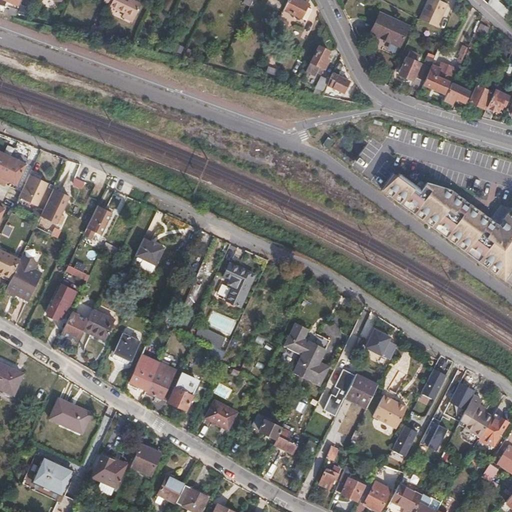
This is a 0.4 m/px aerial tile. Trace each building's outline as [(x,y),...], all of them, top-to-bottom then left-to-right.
[(7,0),(6,3),(18,8),(21,0),(7,0)] [(104,0),(111,3),(110,6),(125,13),(123,17),(131,21),(140,4),(131,0),(104,0)] [(262,1),(260,0),(251,0),(247,10),(255,14),(262,1)] [(307,2),(302,0),(286,0),(283,7),(300,16),(306,6),(307,2)] [(437,26),(447,3),(441,0),(427,0),(419,18),(437,26)] [(505,19),(509,9),(499,0),(488,0),(487,2),(505,19)] [(306,6),(300,16),(305,18),(310,8),(306,6)] [(408,25),(380,11),(370,32),(399,45),(408,25)] [(93,24),(88,33),(100,36),(104,28),(93,24)] [(486,30),(477,26),(474,31),(483,35),(486,30)] [(511,51),(511,41),(499,31),(495,41),(511,52),(511,51)] [(325,57),(328,51),(318,45),(305,68),(314,72),(315,69),(321,72),(328,58),(325,57)] [(400,73),(413,79),(419,63),(415,61),(419,54),(411,50),(400,73)] [(436,75),(448,81),(454,67),(441,61),(438,67),(439,67),(436,75)] [(425,77),(430,66),(423,63),(418,74),(425,77)] [(438,67),(431,64),(430,66),(425,77),(423,83),(443,92),(448,81),(436,75),(439,67),(438,67)] [(331,71),(324,83),(340,92),(347,80),(331,71)] [(451,82),(443,98),(452,102),(453,99),(463,103),(468,90),(451,82)] [(475,83),(467,100),(483,107),(490,91),(475,83)] [(496,84),(481,117),(490,119),(494,110),(496,111),(500,103),(507,106),(511,98),(497,90),(499,86),(496,84)] [(332,139),(327,136),(322,143),(327,146),(332,139)] [(3,152),(0,151),(0,182),(5,185),(7,180),(16,184),(26,163),(3,152)] [(477,260),(505,280),(511,271),(511,207),(501,204),(491,218),(450,188),(427,181),(421,189),(399,173),(397,175),(394,173),(382,189),(401,204),(402,202),(414,211),(414,213),(433,227),(434,226),(446,235),(445,236),(465,251),(466,249),(478,258),(477,260)] [(48,183),(30,174),(19,196),(38,205),(48,183)] [(70,196),(54,188),(41,216),(57,223),(70,196)] [(101,234),(112,212),(97,205),(83,235),(91,239),(94,231),(101,234)] [(49,235),(57,238),(60,230),(52,227),(49,235)] [(164,248),(144,237),(136,254),(156,264),(164,248)] [(119,249),(106,242),(103,247),(116,254),(119,249)] [(20,260),(0,249),(0,278),(2,275),(10,280),(20,260)] [(18,294),(35,260),(22,254),(20,260),(10,280),(5,291),(13,295),(14,292),(18,294)] [(258,269),(233,256),(227,269),(232,271),(229,277),(235,280),(229,293),(243,299),(258,269)] [(38,262),(35,260),(18,294),(27,299),(41,271),(34,268),(38,262)] [(67,265),(64,272),(86,282),(89,274),(67,265)] [(43,272),(41,271),(27,299),(29,300),(43,272)] [(193,283),(184,302),(191,305),(199,286),(193,283)] [(66,293),(57,287),(52,296),(56,299),(48,314),(56,318),(58,314),(62,315),(68,305),(62,301),(66,293)] [(73,311),(84,317),(93,298),(81,292),(73,311)] [(115,320),(93,309),(88,319),(83,329),(105,340),(115,320)] [(83,329),(88,319),(84,317),(73,311),(62,333),(78,340),(83,329)] [(212,344),(220,348),(227,335),(200,323),(194,336),(196,337),(212,344)] [(329,368),(320,363),(330,342),(295,325),(284,346),(302,356),(294,373),(320,386),(329,368)] [(390,359),(397,345),(388,341),(390,336),(374,329),(365,346),(390,359)] [(140,341),(123,334),(115,350),(132,359),(140,341)] [(206,358),(219,365),(221,362),(226,351),(220,348),(212,344),(206,358)] [(154,372),(158,361),(142,353),(129,381),(146,389),(154,372)] [(158,361),(154,372),(146,389),(145,391),(161,398),(175,369),(158,361)] [(0,387),(14,394),(22,374),(0,363),(0,387)] [(447,373),(434,366),(421,391),(434,398),(447,373)] [(396,374),(390,370),(382,383),(388,387),(386,390),(406,403),(417,385),(397,372),(396,374)] [(183,371),(175,386),(192,394),(198,381),(189,377),(190,375),(183,371)] [(368,404),(378,382),(357,371),(346,392),(368,404)] [(299,393),(302,387),(291,380),(289,384),(292,386),(291,388),(299,393)] [(192,394),(175,386),(168,401),(186,409),(193,394),(192,394)] [(217,387),(214,393),(224,398),(227,392),(217,387)] [(488,423),(492,415),(478,406),(482,399),(473,394),(467,405),(460,420),(458,423),(480,436),(488,423)] [(407,407),(382,395),(371,416),(395,429),(407,407)] [(90,413),(58,396),(48,418),(81,433),(90,413)] [(236,411),(214,400),(206,416),(228,427),(236,411)] [(460,420),(467,405),(459,401),(457,406),(445,400),(440,409),(460,420)] [(295,410),(303,414),(307,404),(298,401),(295,410)] [(495,412),(492,415),(480,436),(479,438),(487,443),(488,441),(494,444),(508,420),(495,412)] [(276,438),(282,427),(271,422),(272,420),(266,417),(260,429),(276,438)] [(417,431),(404,424),(391,449),(404,456),(417,431)] [(276,438),(274,444),(293,453),(297,444),(288,440),(291,432),(282,427),(276,438)] [(360,432),(355,429),(351,438),(356,440),(360,432)] [(141,444),(136,457),(132,466),(151,474),(160,453),(141,444)] [(331,445),(326,457),(332,459),(338,448),(331,445)] [(511,446),(510,445),(498,463),(511,471),(511,446)] [(122,463),(104,455),(95,477),(112,485),(122,463)] [(481,476),(490,462),(482,456),(473,470),(481,476)] [(31,480),(58,492),(68,469),(41,457),(31,480)] [(498,468),(490,462),(481,476),(490,482),(498,468)] [(326,468),(319,483),(329,488),(333,479),(335,480),(340,468),(334,465),(331,471),(326,468)] [(342,474),(335,490),(357,500),(364,485),(342,474)] [(176,503),(185,485),(167,476),(158,495),(176,503)] [(365,489),(359,501),(365,504),(379,511),(390,490),(375,481),(370,491),(365,489)] [(402,511),(412,511),(422,495),(399,483),(390,500),(405,507),(402,511)] [(200,511),(208,496),(185,485),(176,503),(194,511),(200,511)] [(70,511),(76,500),(58,492),(49,511),(70,511)] [(435,511),(436,511),(428,508),(431,500),(429,496),(423,492),(422,495),(412,511),(435,511)] [(510,497),(506,494),(502,499),(506,502),(510,497)] [(365,504),(359,501),(355,509),(361,511),(365,504)] [(234,511),(217,503),(212,511),(234,511)]
